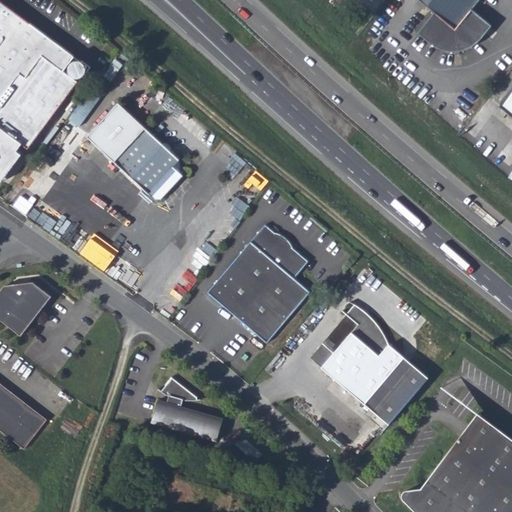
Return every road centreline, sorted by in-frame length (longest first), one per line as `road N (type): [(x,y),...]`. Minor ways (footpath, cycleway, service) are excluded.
road 1 (residential): [(15,231),(199,363),(365,511)]
road 2 (trunk): [(511,244),(234,0)]
road 3 (trunk): [(267,81),(511,298)]
road 4 (trunk): [(155,0),(240,76),(267,81)]
